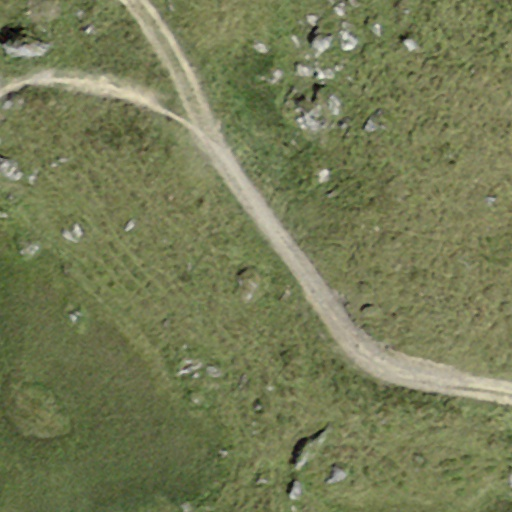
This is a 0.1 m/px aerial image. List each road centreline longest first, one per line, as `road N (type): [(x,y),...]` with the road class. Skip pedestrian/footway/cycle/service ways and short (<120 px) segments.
road 1 (track): [(186,106),(357,351),(425,381),(511,396)]
road 2 (track): [(126,0),(186,106)]
